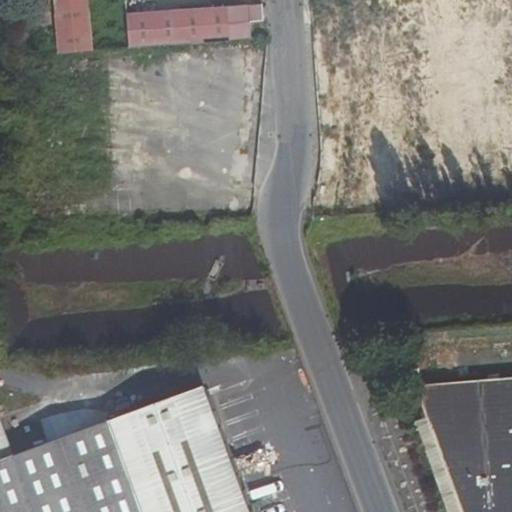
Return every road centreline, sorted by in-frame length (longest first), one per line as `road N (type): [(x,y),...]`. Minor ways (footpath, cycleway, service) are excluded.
road 1 (residential): [(285,0),(296,155),(282,212),(290,272),(380,511)]
road 2 (unknown): [(282,212),(511,189)]
